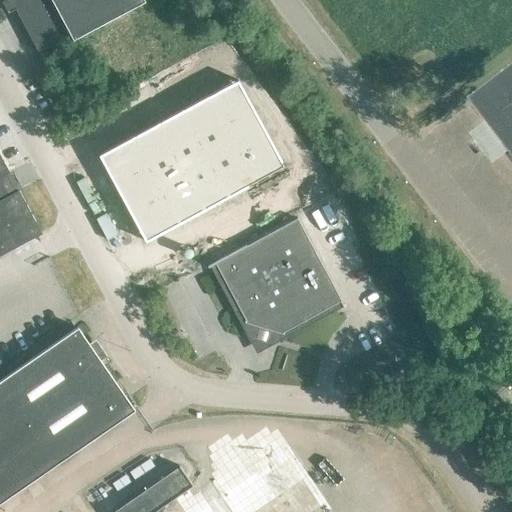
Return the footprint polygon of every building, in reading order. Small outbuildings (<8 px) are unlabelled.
[(10,0),(11,2),(4,6),(8,15),(16,11),(38,52),(69,35),(72,40),(145,1),(144,0),(10,0)] [(511,62),(469,96),(511,152),(511,62)] [(0,511),(0,502),(134,410),(100,361),(107,356),(95,339),(88,343),(77,328),(0,381),(0,256),(42,234),(18,191),(15,193),(6,175),(9,173),(0,156),(0,511)] [(216,261),(245,318),(245,320),(284,332),(284,330),(341,300),(344,307),(346,306),(298,216),(209,263),(209,264),(216,261)] [(322,231),(333,252),(346,245),(335,224),(322,231)] [(151,511),(192,484),(181,468),(117,511),(151,511)]
